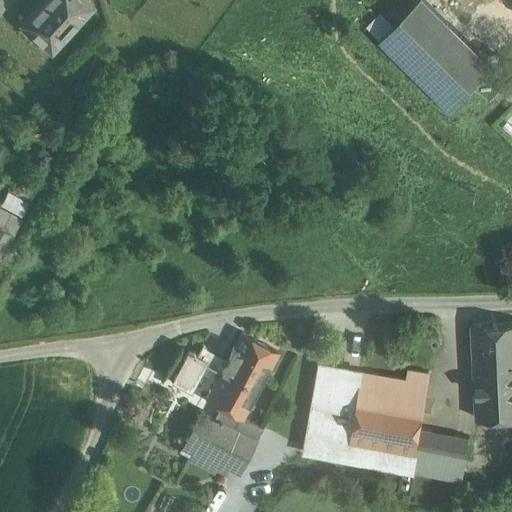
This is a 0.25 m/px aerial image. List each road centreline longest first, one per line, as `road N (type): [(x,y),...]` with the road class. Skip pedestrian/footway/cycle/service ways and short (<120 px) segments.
road 1 (unclassified): [(511,301),(253,313),(127,340)]
road 2 (unclassified): [(127,340),(103,431),(61,511)]
road 3 (unclassified): [(127,340),(0,357)]
